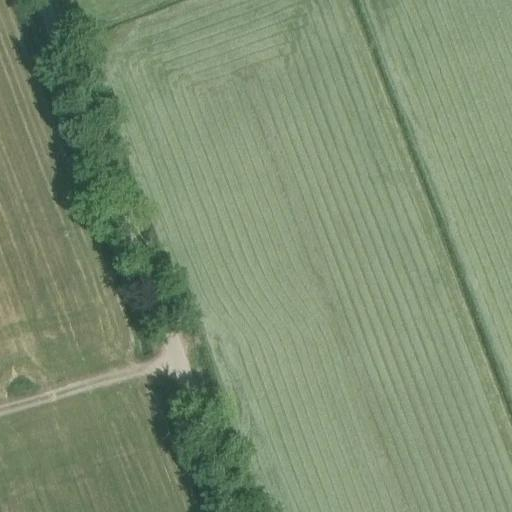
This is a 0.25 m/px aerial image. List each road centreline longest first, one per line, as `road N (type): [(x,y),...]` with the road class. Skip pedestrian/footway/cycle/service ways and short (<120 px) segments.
road 1 (unclassified): [(236,511),(42,0)]
road 2 (track): [(0,411),(178,361)]
